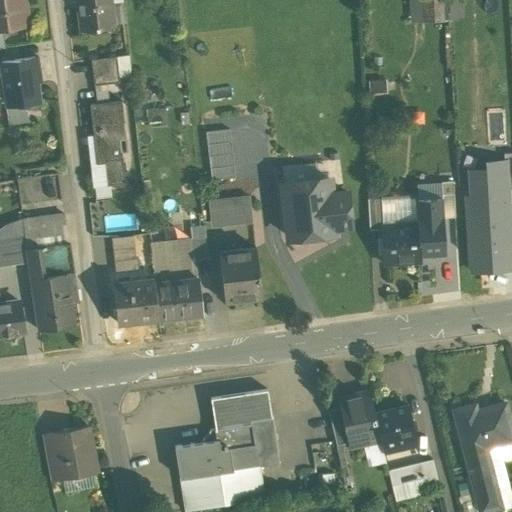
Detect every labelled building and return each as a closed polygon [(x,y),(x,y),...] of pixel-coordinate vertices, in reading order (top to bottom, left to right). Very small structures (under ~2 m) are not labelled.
[(0,0),(0,30),(3,30),(30,26),(28,7),(18,9),(16,0),(0,0)] [(78,0),(82,32),(114,29),(111,5),(110,0),(78,0)] [(463,0),(409,0),(411,20),(464,18),(463,0)] [(38,58),(16,61),(17,74),(35,72),(36,73),(39,72),(38,58)] [(118,59),(94,62),(96,88),(121,85),(118,59)] [(17,74),(4,76),(7,98),(9,107),(25,105),(25,110),(38,111),(39,103),(40,103),(36,73),(35,72),(17,74)] [(127,185),(122,142),(127,141),(123,103),(92,107),(98,160),(93,161),(96,189),(127,185)] [(230,130),(206,133),(207,144),(231,142),(230,130)] [(231,142),(207,144),(209,156),(232,153),(231,142)] [(232,153),(209,156),(210,168),(234,165),(232,153)] [(472,271),(511,269),(511,255),(508,187),(506,159),(487,160),(488,170),(470,171),(472,197),(467,197),(472,271)] [(234,165),(210,168),(211,180),(235,177),(234,165)] [(282,185),(288,238),(336,232),(336,226),(351,225),(347,192),(331,194),(330,180),(282,185)] [(441,199),(443,217),(455,216),(453,187),(441,187),(441,199)] [(249,196),(207,200),(211,228),(252,224),(249,196)] [(381,200),(382,224),(382,225),(384,263),(420,261),(419,254),(416,200),(416,198),(381,200)] [(416,200),(419,254),(445,253),(443,217),(441,199),(416,200)] [(381,200),(368,200),(369,225),(382,225),(382,224),(381,200)] [(64,215),(23,222),(26,240),(27,251),(68,245),(64,215)] [(204,226),(190,227),(192,242),(194,256),(195,256),(196,261),(208,259),(204,226)] [(134,237),(112,239),(113,251),(135,248),(134,237)] [(26,240),(0,244),(0,268),(29,264),(27,251),(26,240)] [(192,242),(150,246),(154,280),(155,285),(173,283),(173,281),(198,279),(196,261),(195,256),(194,256),(192,242)] [(68,245),(27,251),(29,264),(32,280),(72,274),(69,250),(68,245)] [(135,248),(113,251),(114,262),(136,260),(135,248)] [(255,249),(220,253),(226,300),(261,296),(255,249)] [(136,260),(114,262),(115,274),(137,271),(136,260)] [(72,274),(32,280),(39,332),(74,327),(69,293),(75,292),(72,274)] [(198,279),(173,281),(173,283),(155,285),(159,320),(202,315),(200,278),(198,279)] [(154,280),(113,285),(117,325),(159,320),(155,285),(154,280)] [(19,302),(0,305),(0,337),(24,334),(19,302)] [(263,499),(258,465),(278,462),(276,451),(266,389),(210,398),(214,429),(209,430),(202,440),(202,442),(174,446),(179,478),(184,511),(263,499)] [(374,413),(368,392),(337,399),(340,409),(348,443),(349,446),(380,438),(374,413)] [(511,431),(505,404),(476,411),(474,405),(454,410),(471,475),(472,476),(492,470),(486,449),(511,442),(511,431)] [(406,405),(374,413),(380,438),(382,446),(414,438),(406,405)] [(348,443),(340,409),(329,411),(337,445),(348,443)] [(87,427),(54,433),(59,461),(62,479),(95,473),(87,427)] [(54,433),(42,436),(47,463),(59,461),(54,433)] [(427,460),(421,462),(424,477),(427,491),(440,488),(433,459),(427,460)] [(59,461),(47,463),(50,481),(62,479),(59,461)] [(421,462),(388,470),(391,485),(424,477),(421,462)] [(492,470),(472,476),(471,475),(470,475),(474,489),(495,484),(492,470)] [(424,477),(391,485),(395,499),(427,491),(424,477)] [(495,484),(474,489),(479,511),(480,511),(501,507),(495,484)]
